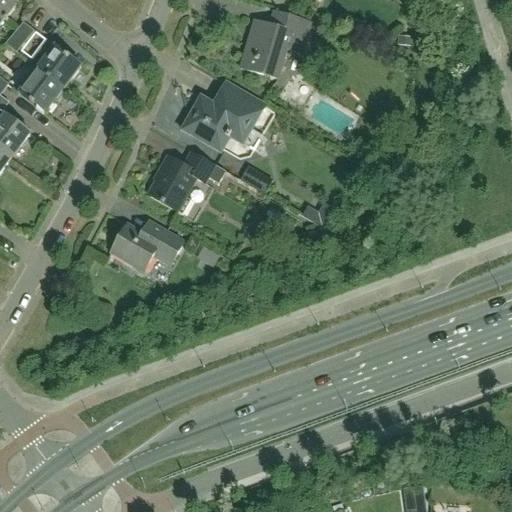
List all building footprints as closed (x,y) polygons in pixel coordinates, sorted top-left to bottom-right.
[(7,20),(16,9),(4,0),(0,0),(0,28),(5,23),(7,25),(9,22),(7,20)] [(279,82),(288,52),(305,57),(314,26),(273,13),(269,27),(256,23),(241,71),(279,82)] [(17,55),(34,34),(23,25),(6,46),(17,55)] [(64,92),(81,69),(46,42),(28,65),(37,71),(64,92)] [(46,115),(64,92),(37,71),(18,96),(19,97),(20,97),(30,104),(30,105),(33,107),(34,106),(46,115)] [(0,97),(9,87),(0,80),(0,97)] [(252,132),(266,109),(228,87),(215,108),(207,104),(204,109),(199,107),(184,132),(222,154),(224,151),(227,153),(233,142),(244,149),(245,147),(253,152),(262,137),(252,132)] [(0,152),(10,161),(29,136),(30,137),(31,135),(0,113),(0,152)] [(0,174),(10,161),(0,152),(0,174)] [(220,186),(227,174),(216,168),(216,169),(192,155),(185,168),(169,158),(159,175),(161,176),(148,198),(178,215),(178,214),(183,217),(191,202),(187,200),(197,181),(206,186),(209,181),(220,186)] [(319,214),(308,208),(303,217),(324,229),(334,211),(324,205),(319,214)] [(171,268),(185,244),(158,228),(158,227),(149,222),(141,235),(128,228),(112,255),(145,274),(154,259),(171,268)] [(424,511),(421,491),(406,493),(408,511),(424,511)]
